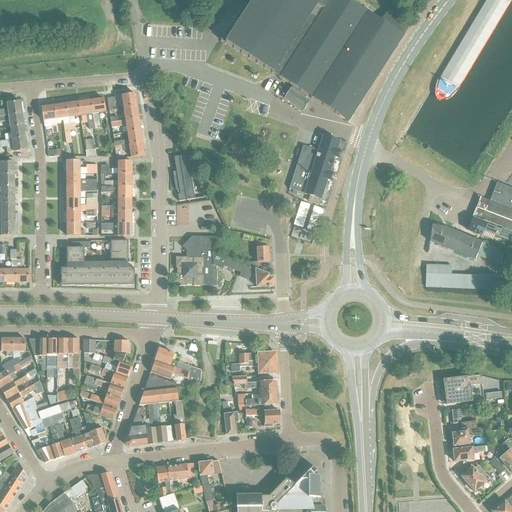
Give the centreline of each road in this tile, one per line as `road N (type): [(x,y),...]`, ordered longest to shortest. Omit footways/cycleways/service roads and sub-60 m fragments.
road 1 (residential): [(144,74),(160,178),(158,299)]
road 2 (residential): [(31,84),(39,295)]
road 3 (residential): [(114,461),(288,441)]
road 4 (secondary): [(360,419),(394,353),(487,333)]
road 5 (primary): [(366,145),(394,79),(448,0)]
road 6 (tertiary): [(0,312),(156,317)]
road 7 (residential): [(0,330),(151,336)]
road 8 (primary): [(354,288),(352,227),(366,145)]
road 9 (residential): [(471,511),(438,464),(429,383)]
road 10 (residential): [(114,461),(151,336)]
road 11 (residential): [(288,441),(283,321)]
